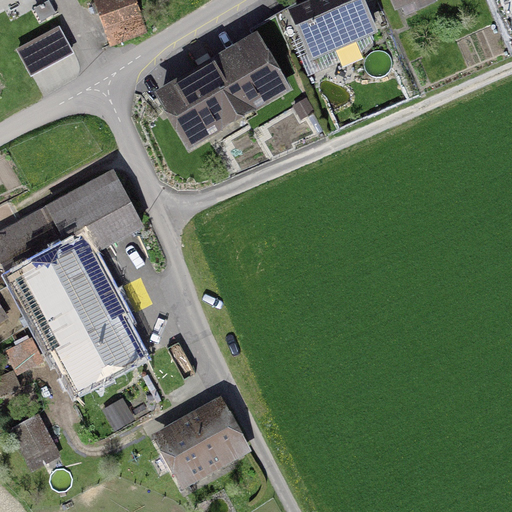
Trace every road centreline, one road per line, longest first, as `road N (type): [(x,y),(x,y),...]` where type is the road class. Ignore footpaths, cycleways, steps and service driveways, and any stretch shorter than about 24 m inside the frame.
road 1 (unclassified): [(106,76),(171,206),(208,343),(294,511)]
road 2 (track): [(511,63),(171,206)]
road 3 (unclassified): [(106,76),(244,0)]
road 4 (unclassified): [(0,135),(106,76)]
